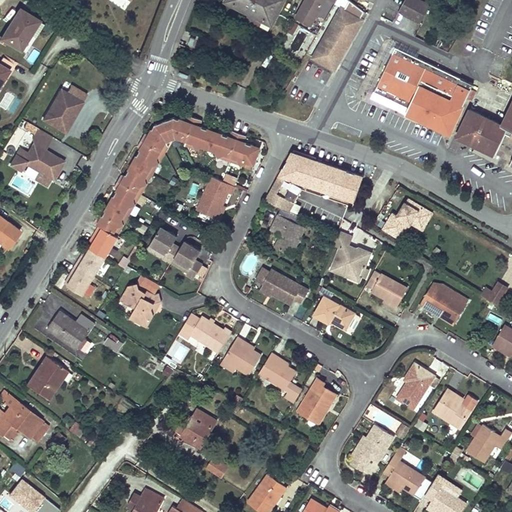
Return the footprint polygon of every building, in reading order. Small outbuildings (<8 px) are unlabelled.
[(225,0),(225,1),(235,6),(236,4),(250,11),(255,0),(225,0)] [(271,24),(283,0),(255,0),(250,11),(248,13),(247,17),(255,22),(257,17),(259,15),(262,17),(261,19),(271,24)] [(335,0),(304,0),(295,17),(309,25),(323,0),(328,0),(334,3),(335,0)] [(430,5),(421,0),(404,0),(399,11),(421,22),(430,5)] [(236,4),(235,6),(248,13),(250,11),(236,4)] [(365,20),(339,6),(310,58),(335,73),(365,20)] [(20,8),(0,40),(0,43),(6,47),(10,43),(21,50),(31,34),(39,21),(40,21),(20,8)] [(39,21),(31,34),(36,37),(44,24),(39,21)] [(473,85),(395,48),(374,91),(408,107),(451,128),(466,98),(471,100),(475,91),(471,88),(473,85)] [(0,85),(9,70),(0,64),(0,85)] [(70,123),(67,121),(80,99),(61,89),(44,119),(65,131),(70,123)] [(0,105),(8,111),(16,97),(6,91),(0,102),(0,105)] [(80,99),(67,121),(70,123),(83,101),(80,99)] [(511,129),(511,103),(511,105),(502,124),(508,127),(511,129)] [(408,107),(406,112),(449,132),(451,128),(408,107)] [(470,109),(459,131),(492,147),(502,124),(470,109)] [(165,122),(174,141),(178,139),(186,141),(186,140),(193,118),(186,115),(184,122),(179,120),(175,121),(174,118),(165,122)] [(186,140),(186,141),(192,143),(195,150),(202,147),(208,149),(212,137),(209,130),(199,127),(202,120),(193,118),(186,140)] [(155,141),(153,146),(163,156),(168,148),(166,144),(174,141),(165,122),(156,126),(157,129),(152,132),(148,137),(155,141)] [(492,147),(459,131),(456,137),(495,155),(505,132),(508,127),(502,124),(492,147)] [(212,137),(208,149),(214,151),(218,158),(223,154),(230,156),(238,133),(231,131),(228,137),(221,134),(212,137)] [(238,133),(230,156),(237,158),(241,165),(246,162),(254,164),(257,154),(255,146),(244,142),(246,136),(238,133)] [(145,136),(142,141),(153,146),(155,141),(148,137),(145,136)] [(142,141),(139,145),(142,147),(150,151),(153,146),(142,141)] [(189,148),(195,150),(192,143),(186,141),(189,148)] [(23,161),(52,177),(58,166),(60,167),(63,160),(34,143),(23,161)] [(142,147),(132,162),(153,174),(163,156),(153,146),(150,151),(142,147)] [(289,155),(316,165),(318,160),(293,152),(289,155)] [(316,165),(289,155),(286,159),(266,200),(290,210),(300,188),(352,206),(360,181),(338,173),(316,165)] [(230,156),(228,161),(241,165),(237,158),(230,156)] [(339,168),(318,160),(316,165),(338,173),(339,168)] [(131,181),(128,187),(141,194),(153,174),(132,162),(124,176),(131,181)] [(362,176),(339,168),(338,173),(360,181),(362,176)] [(223,180),(236,183),(238,176),(225,172),(223,180)] [(121,175),(117,181),(128,187),(131,181),(124,176),(121,175)] [(212,175),(196,210),(213,218),(219,204),(225,191),(228,193),(231,184),(222,180),(212,175)] [(117,181),(113,187),(116,188),(124,193),(128,187),(117,181)] [(116,188),(109,202),(129,213),(141,194),(128,187),(124,193),(116,188)] [(421,206),(409,197),(406,202),(418,210),(421,206)] [(107,221),(104,226),(117,234),(129,213),(109,202),(100,217),(107,221)] [(394,212),(384,228),(401,238),(411,222),(421,228),(423,224),(425,225),(433,213),(421,206),(418,210),(406,202),(398,214),(394,212)] [(219,204),(213,218),(216,219),(222,206),(219,204)] [(96,214),(92,220),(100,224),(104,226),(107,221),(100,217),(96,214)] [(278,237),(274,246),(292,254),(300,237),(305,227),(277,214),(270,229),(279,234),(282,235),(281,239),(278,237)] [(0,241),(4,245),(6,246),(13,236),(15,238),(20,231),(0,215),(0,241)] [(90,246),(88,250),(82,258),(79,257),(70,272),(73,273),(68,282),(84,291),(118,235),(117,234),(104,226),(100,224),(95,231),(98,233),(93,242),(90,246)] [(161,227),(151,244),(167,254),(164,258),(172,262),(174,258),(180,248),(173,244),(177,237),(161,227)] [(339,247),(330,269),(347,276),(347,278),(359,283),(362,276),(366,278),(370,269),(366,267),(370,256),(361,253),(359,248),(353,249),(348,248),(349,244),(352,236),(337,230),(332,244),(339,247)] [(98,233),(95,231),(90,240),(93,242),(98,233)] [(7,247),(15,238),(13,236),(6,246),(7,247)] [(188,272),(187,274),(194,279),(203,265),(196,261),(201,251),(185,241),(184,241),(180,248),(174,258),(191,268),(188,272)] [(151,244),(148,248),(164,258),(167,254),(151,244)] [(85,248),(79,257),(82,258),(88,250),(85,248)] [(359,248),(361,253),(370,256),(372,253),(359,248)] [(191,268),(174,258),(172,262),(188,272),(191,268)] [(262,283),(270,270),(263,266),(255,279),(262,283)] [(262,283),(261,287),(272,293),(291,304),(295,298),(301,302),(308,289),(271,268),(270,270),(262,283)] [(374,270),(365,285),(372,289),(371,291),(383,298),(397,306),(407,289),(374,270)] [(65,280),(68,282),(73,273),(70,272),(65,280)] [(131,316),(142,323),(145,318),(149,320),(153,314),(151,307),(153,303),(160,301),(159,293),(155,294),(159,285),(145,277),(142,275),(137,284),(129,286),(121,299),(132,305),(137,305),(132,315),(131,316)] [(497,281),(487,298),(495,303),(506,286),(497,281)] [(444,284),(441,290),(454,298),(457,293),(444,284)] [(442,313),(455,321),(465,305),(454,298),(441,290),(433,285),(423,301),(430,305),(442,313)] [(272,293),(261,287),(259,290),(270,296),(272,293)] [(324,295),(313,314),(328,322),(330,320),(345,328),(355,312),(324,295)] [(397,306),(383,298),(382,301),(396,309),(397,306)] [(151,307),(153,314),(159,312),(162,307),(160,301),(153,303),(151,307)] [(442,313),(430,305),(428,308),(441,316),(442,313)] [(57,320),(50,329),(75,348),(93,323),(81,315),(76,322),(60,312),(55,318),(57,320)] [(218,351),(232,330),(223,325),(221,327),(201,314),(199,317),(192,313),(179,333),(188,339),(192,334),(218,351)] [(491,313),(489,318),(499,323),(502,318),(491,313)] [(55,318),(48,328),(50,329),(57,320),(55,318)] [(492,345),(500,350),(501,347),(511,354),(511,353),(511,328),(505,324),(492,345)] [(236,337),(223,359),(236,367),(248,374),(260,355),(252,350),(242,343),(243,341),(236,337)] [(84,353),(93,343),(88,338),(79,349),(84,353)] [(108,338),(104,343),(112,348),(116,343),(108,338)] [(243,341),(242,343),(252,350),(254,347),(243,341)] [(501,347),(500,350),(510,356),(511,354),(501,347)] [(271,351),(258,373),(287,390),(297,396),(302,387),(290,380),(296,370),(288,364),(277,358),(278,356),(271,351)] [(43,365),(29,386),(48,398),(67,370),(45,355),(40,363),(43,365)] [(278,356),(277,358),(288,364),(289,362),(278,356)] [(407,380),(396,397),(413,407),(433,374),(434,373),(414,361),(404,378),(407,380)] [(40,363),(27,384),(29,386),(43,365),(40,363)] [(441,379),(433,374),(428,384),(435,388),(441,379)] [(305,405),(301,412),(310,417),(312,413),(321,418),(325,412),(324,408),(327,404),(328,406),(337,393),(323,385),(325,382),(317,377),(310,389),(314,391),(310,397),(307,395),(302,402),(305,405)] [(459,426),(477,399),(469,393),(465,399),(462,403),(460,402),(463,397),(448,388),(433,410),(459,426)] [(297,396),(287,390),(285,395),(294,400),(297,396)] [(0,394),(0,398),(10,406),(15,400),(3,391),(0,394)] [(15,400),(10,406),(4,413),(0,410),(0,433),(0,434),(4,429),(10,434),(16,426),(30,436),(30,435),(37,440),(48,426),(41,421),(42,420),(15,400)] [(183,432),(181,434),(184,436),(200,446),(215,420),(197,409),(192,417),(183,432)] [(395,430),(400,421),(383,411),(378,420),(395,430)] [(312,413),(310,417),(319,422),(321,418),(312,413)] [(66,414),(60,421),(65,425),(71,417),(66,414)] [(183,419),(177,429),(183,432),(192,417),(189,415),(186,420),(183,419)] [(418,419),(415,426),(431,433),(434,426),(418,419)] [(409,425),(403,421),(396,431),(402,436),(409,425)] [(360,448),(356,446),(352,453),(355,455),(350,463),(362,470),(371,455),(378,459),(386,447),(394,434),(375,423),(367,435),(367,436),(360,448)] [(484,423),(467,449),(485,461),(496,444),(502,448),(511,431),(511,430),(506,426),(501,434),(484,423)] [(64,436),(58,432),(53,437),(59,442),(64,436)] [(364,433),(356,446),(360,448),(367,436),(367,435),(364,433)] [(456,446),(452,452),(459,456),(462,450),(456,446)] [(447,458),(452,451),(447,449),(443,456),(447,458)] [(386,465),(384,468),(390,473),(388,476),(415,493),(425,476),(400,459),(402,455),(395,451),(394,452),(386,465)] [(452,451),(447,458),(454,463),(459,456),(452,452),(452,451)] [(212,456),(205,467),(220,477),(227,466),(212,456)] [(511,468),(511,462),(507,459),(502,466),(510,472),(511,468)] [(9,468),(19,476),(25,468),(15,460),(9,468)] [(263,511),(267,511),(275,503),(272,501),(279,491),(281,493),(286,486),(267,473),(247,501),(263,511)] [(443,511),(459,511),(466,502),(457,496),(441,486),(445,479),(438,474),(435,478),(425,493),(432,498),(429,503),(441,511),(443,511)] [(445,479),(441,486),(457,496),(462,489),(445,479)] [(154,511),(162,498),(145,489),(141,495),(135,492),(128,505),(135,508),(132,511),(154,511)] [(272,501),(275,503),(281,493),(279,491),(272,501)] [(172,504),(167,511),(189,511),(194,505),(182,497),(176,506),(172,504)] [(335,511),(328,508),(311,497),(301,511),(335,511)] [(45,498),(35,509),(38,511),(52,511),(56,507),(45,498)] [(429,503),(427,507),(435,511),(440,511),(441,511),(429,503)]
